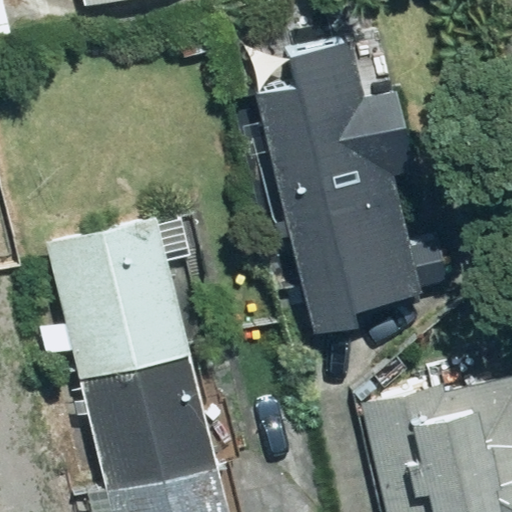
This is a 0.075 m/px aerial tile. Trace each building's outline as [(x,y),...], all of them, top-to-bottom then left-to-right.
[(0,44),(9,42),(0,1),(0,44)] [(271,58),(275,74),(278,88),(243,95),(295,336),(347,324),(343,303),(407,289),(364,90),(352,92),(341,43),(271,58)] [(511,49),(500,52),(511,110),(511,49)] [(37,238),(55,314),(33,320),(41,354),(64,349),(102,511),(232,511),(221,463),(234,460),(194,294),(210,290),(189,202),(144,213),(37,238)] [(10,271),(0,273),(0,391),(31,386),(10,271)] [(511,511),(511,368),(510,362),(352,404),(379,511),(511,511)]
